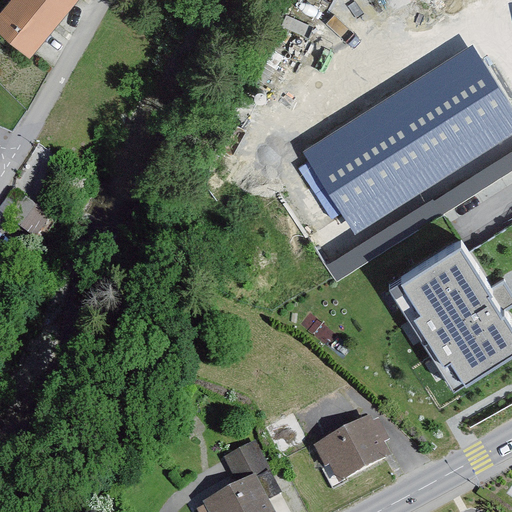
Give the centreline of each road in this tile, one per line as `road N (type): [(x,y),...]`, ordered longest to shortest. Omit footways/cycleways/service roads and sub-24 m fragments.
road 1 (residential): [(106,0),(19,143)]
road 2 (secondary): [(511,441),(378,511)]
